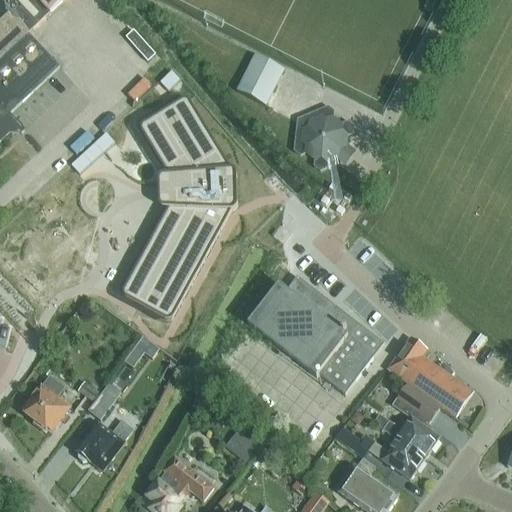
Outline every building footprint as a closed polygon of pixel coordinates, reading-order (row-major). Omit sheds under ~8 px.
[(0,0),(0,5),(29,36),(67,0),(0,0)] [(0,63),(29,36),(0,5),(0,63)] [(0,143),(19,126),(10,117),(60,70),(29,36),(0,63),(0,143)] [(283,73),(255,58),(237,93),(265,108),(283,73)] [(123,294),(123,295),(123,296),(123,297),(123,298),(124,299),(124,300),(125,300),(126,301),(127,302),(165,322),(165,323),(166,323),(167,323),(168,323),(169,323),(170,323),(171,323),(172,322),(173,321),(174,320),(231,214),(232,214),(233,214),(234,213),(235,213),(236,212),(237,211),(237,210),(237,209),(238,209),(238,207),(237,179),(237,178),(237,177),(237,176),(236,175),(235,174),(234,173),(233,172),(232,172),(231,172),(191,106),(190,105),(189,104),(188,103),(187,103),(186,103),(186,102),(185,102),(184,102),(183,103),(182,103),(181,104),(143,126),(143,127),(142,128),(141,129),(141,130),(141,131),(141,132),(141,133),(141,134),(141,135),(142,135),(146,142),(167,177),(161,179),(159,181),(158,184),(159,205),(160,208),(162,210),(165,211),(168,211),(124,292),(123,294)] [(295,153),(300,158),(307,155),(315,161),(314,169),(320,173),(327,170),(328,163),(337,159),(345,165),(353,154),(345,148),(346,138),(353,136),(354,128),(348,124),(341,127),(333,121),(334,113),(328,109),(322,112),(299,122),(295,146),(295,153)] [(248,328),(317,381),(319,378),(345,398),(384,347),(297,280),(287,293),(279,287),(248,328)] [(457,418),(472,397),(421,361),(426,353),(411,342),(390,372),(457,418)] [(100,423),(120,398),(115,394),(124,383),(117,377),(88,414),(100,423)] [(64,391),(50,381),(42,391),(41,391),(23,415),(36,424),(35,427),(46,435),(47,433),(50,435),(68,411),(67,410),(69,408),(58,400),(64,391)] [(101,396),(85,384),(78,393),(94,404),(101,396)] [(440,441),(426,431),(440,412),(407,389),(392,409),(411,422),(403,434),(379,417),(373,426),(397,442),(425,462),(440,441)] [(202,397),(195,402),(202,412),(209,407),(202,397)] [(357,414),(351,422),(359,428),(365,420),(357,414)] [(112,437),(98,427),(76,455),(78,456),(79,462),(83,465),(88,464),(90,465),(91,465),(103,474),(124,446),(134,433),(122,424),(112,437)] [(260,446),(241,431),(227,450),(245,464),(260,446)] [(362,445),(343,431),(334,442),(354,457),(362,445)] [(375,445),(368,454),(410,483),(425,462),(397,442),(388,455),(375,445)] [(187,492),(203,504),(209,497),(214,490),(174,460),(163,474),(165,476),(159,485),(158,485),(148,498),(156,505),(151,511),(177,511),(179,510),(176,507),(187,492)] [(362,462),(357,470),(339,496),(361,511),(389,511),(398,500),(370,480),(376,471),(362,462)] [(299,482),(292,490),(302,498),(309,490),(299,482)] [(304,511),(323,511),(328,506),(317,497),(304,511)]
